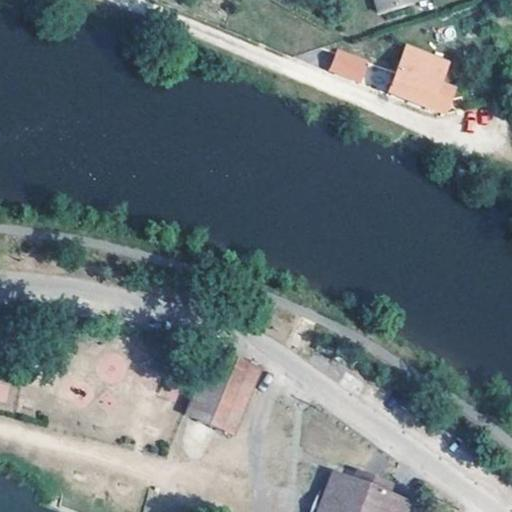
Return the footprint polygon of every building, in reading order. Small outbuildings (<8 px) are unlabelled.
[(418,0),(417,0),(376,0),(380,10),(418,0)] [(442,64),(404,48),(384,90),(438,113),(448,89),(434,83),(442,64)] [(358,64),(333,53),(326,68),(351,78),(358,64)] [(330,344),(322,339),(317,348),(325,353),(330,344)] [(357,351),(338,342),(335,347),(330,344),(325,353),(351,366),(357,351)] [(262,370),(216,349),(189,415),(236,437),(262,370)] [(0,380),(0,401),(12,405),(18,386),(0,380)] [(408,511),(411,507),(338,479),(325,511),(408,511)]
